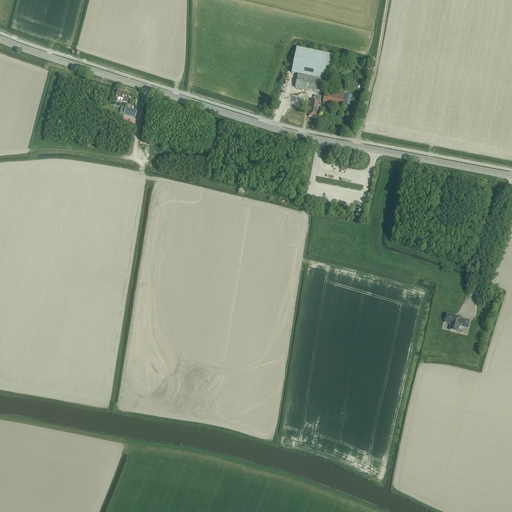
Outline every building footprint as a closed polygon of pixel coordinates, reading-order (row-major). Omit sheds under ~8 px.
[(327,81),(332,56),(297,48),(292,73),(327,81)] [(326,81),(298,76),(295,88),(323,93),(326,81)] [(123,102),(128,103),(128,100),(129,101),(131,94),(118,90),(116,97),(124,99),(123,102)] [(343,98),(344,95),(340,95),(340,98),(338,98),(338,95),(333,94),(333,95),(325,93),(324,98),(323,103),(335,105),(336,104),(342,106),(343,98)] [(309,117),(316,118),(318,109),(320,109),(321,96),(314,95),(313,101),(311,101),(309,117)] [(351,96),(345,95),(343,105),(349,106),(351,96)] [(138,112),(126,108),(124,114),(136,118),(138,112)] [(445,323),(448,323),(450,326),(449,330),(458,332),(459,328),(461,327),(468,328),(470,321),(461,319),(462,318),(447,314),(445,323)]
